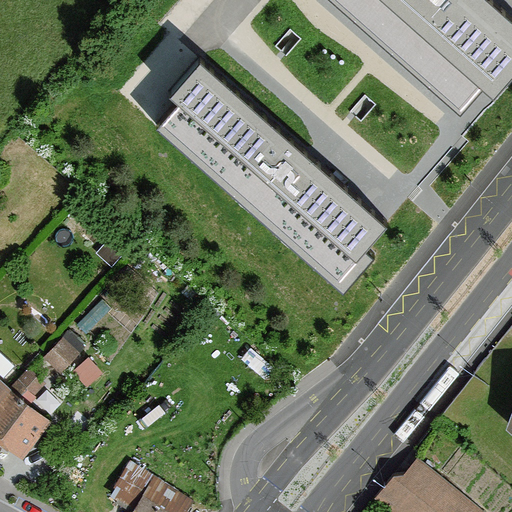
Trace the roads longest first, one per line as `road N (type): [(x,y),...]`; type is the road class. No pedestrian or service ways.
road 1 (secondary): [(511,196),(252,511)]
road 2 (secondary): [(318,511),(511,266)]
